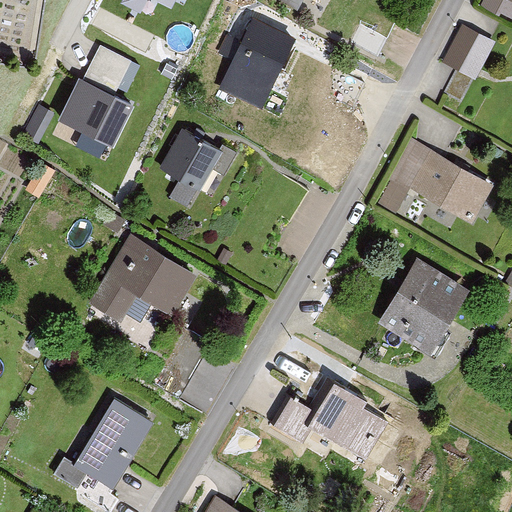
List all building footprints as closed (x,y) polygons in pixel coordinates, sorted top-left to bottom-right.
[(294,38),(251,17),(220,86),(264,105),(294,38)] [(465,27),(446,63),(480,81),(499,45),(465,27)] [(113,144),(131,105),(86,84),(68,122),(113,144)] [(237,151),(182,126),(159,166),(179,178),(168,194),(189,208),(213,168),(225,173),(237,151)] [(412,143),(379,203),(400,215),(414,191),(478,225),(498,189),(412,143)] [(197,270),(129,230),(90,300),(120,320),(138,293),(168,310),(197,270)] [(478,299),(418,265),(382,329),(442,362),(478,299)] [(324,420),(296,404),(275,439),(305,456),(316,436),(369,467),(395,423),(341,391),(324,420)] [(152,419),(114,394),(72,462),(112,484),(152,419)] [(242,511),(218,496),(207,511),(242,511)]
